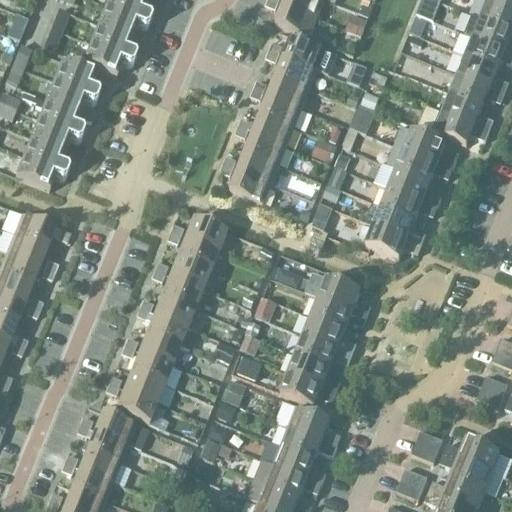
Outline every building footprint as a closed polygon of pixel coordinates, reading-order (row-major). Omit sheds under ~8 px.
[(75,0),(74,0),(53,0),(53,3),(71,10),(75,0)] [(108,0),(81,70),(115,83),(120,69),(123,63),(125,57),(135,32),(138,26),(140,19),(148,0),(108,0)] [(313,0),(285,0),(282,10),(316,23),(323,4),(313,0)] [(424,0),(416,19),(432,26),(440,7),(424,0)] [(511,0),(486,0),(485,3),(511,13),(511,0)] [(276,7),(267,3),(263,12),(273,16),(276,7)] [(511,13),(485,3),(477,22),(511,36),(511,33),(511,13)] [(316,23),(282,10),(274,29),(308,43),(316,23)] [(363,10),(359,18),(367,21),(370,13),(363,10)] [(57,15),(49,35),(59,39),(67,19),(57,15)] [(140,19),(138,26),(135,32),(142,34),(146,33),(149,26),(147,22),(140,19)] [(415,22),(408,38),(419,43),(420,43),(426,27),(415,22)] [(477,22),(470,41),(511,57),(511,45),(508,44),(511,36),(477,22)] [(363,31),(350,26),(346,35),(358,40),(359,40),(363,31)] [(11,31),(8,40),(19,45),(23,36),(11,31)] [(59,39),(49,35),(42,54),(52,58),(59,39)] [(408,38),(403,52),(413,57),(419,43),(408,38)] [(511,57),(470,41),(462,60),(496,74),(500,65),(511,69),(511,57)] [(290,42),(282,62),(316,75),(328,80),(336,60),(324,56),(290,42)] [(6,45),(0,60),(0,64),(7,68),(15,48),(6,45)] [(271,48),(268,56),(277,60),(280,52),(271,48)] [(19,51),(11,71),(21,75),(29,55),(19,51)] [(277,60),(268,56),(265,64),(274,68),(277,60)] [(125,57),(123,63),(120,69),(127,72),(131,71),(133,64),(132,60),(125,57)] [(489,93),(494,95),(503,98),(507,88),(493,82),(496,74),(462,60),(455,79),(489,93)] [(282,62),(275,81),(308,94),(316,75),(282,62)] [(71,139),(73,132),(83,107),(86,101),(88,95),(94,81),(60,67),(15,183),(48,196),(53,183),(56,177),(58,170),(68,145),(71,139)] [(21,75),(11,71),(3,90),(13,94),(21,75)] [(374,75),(369,89),(382,94),(387,80),(374,75)] [(363,82),(351,77),(347,87),(359,91),(363,82)] [(455,79),(447,98),(481,112),(489,93),(455,79)] [(275,81),(267,100),(301,113),(308,94),(275,81)] [(256,86),(253,94),(262,98),(265,90),(256,86)] [(262,98),(253,94),(249,102),(259,106),(262,98)] [(86,101),(83,107),(90,109),(94,108),(97,102),(96,98),(88,95),(86,101)] [(503,98),(494,95),(490,104),(499,108),(503,98)] [(23,97),(20,103),(32,108),(34,101),(23,97)] [(351,98),(347,110),(354,113),(359,101),(351,98)] [(364,98),(359,111),(364,112),(374,116),(379,104),(364,98)] [(481,112),(447,98),(440,117),(473,131),(478,132),(482,122),(478,120),(481,112)] [(0,99),(0,111),(14,116),(17,107),(0,99)] [(267,100),(260,119),(293,132),(301,113),(267,100)] [(358,110),(348,133),(365,139),(374,116),(364,112),(359,111),(358,110)] [(14,116),(0,111),(0,122),(10,126),(14,116)] [(473,131),(440,117),(432,137),(466,150),(470,140),(473,131)] [(260,119),(252,138),(286,151),(293,132),(260,119)] [(482,122),(478,132),(487,136),(492,126),(482,122)] [(241,124),(237,132),(247,136),(250,128),(241,124)] [(473,131),(470,140),(484,146),(487,136),(478,132),(473,131)] [(73,132),(71,139),(68,145),(76,148),(79,147),(82,140),(80,135),(73,132)] [(247,136),(237,132),(234,140),(243,144),(247,136)] [(403,155),(437,168),(451,174),(456,162),(441,157),(445,149),(403,132),(396,152),(403,155)] [(333,133),(328,144),(336,147),(340,136),(333,133)] [(252,138),(244,157),(278,170),(286,151),(252,138)] [(345,142),(342,152),(350,155),(354,146),(345,142)] [(318,144),(311,162),(329,169),(335,151),(318,144)] [(403,155),(395,174),(429,187),(433,177),(437,168),(403,155)] [(244,157),(237,176),(271,189),(278,170),(244,157)] [(339,160),(334,171),(345,175),(350,164),(339,160)] [(225,163),(222,170),(232,174),(235,167),(225,163)] [(448,183),(451,174),(437,168),(433,177),(448,183)] [(58,170),(56,177),(53,183),(60,185),(64,184),(67,178),(65,173),(58,170)] [(232,174),(222,170),(219,178),(228,182),(232,174)] [(395,174),(388,193),(422,206),(429,187),(395,174)] [(271,189),(237,176),(229,196),(263,209),(271,189)] [(326,190),(321,203),(336,209),(341,196),(326,190)] [(388,193),(380,212),(414,225),(422,206),(388,193)] [(432,198),(427,209),(436,212),(440,202),(432,198)] [(319,209),(315,220),(323,224),(328,212),(319,209)] [(436,212),(427,209),(424,218),(432,222),(436,212)] [(407,244),(412,246),(421,250),(425,240),(411,234),(414,225),(380,212),(373,231),(407,244)] [(302,214),(298,223),(306,226),(309,217),(302,214)] [(21,220),(13,240),(47,253),(54,233),(37,226),(21,220)] [(191,224),(183,244),(217,257),(225,238),(191,224)] [(313,224),(311,228),(310,231),(313,232),(322,236),(323,233),(325,228),(313,224)] [(172,231),(169,239),(178,242),(181,234),(172,231)] [(407,244),(373,231),(365,250),(399,264),(403,254),(407,244)] [(309,247),(321,252),(327,238),(314,233),(309,247)] [(56,244),(66,248),(69,239),(60,235),(56,244)] [(178,242),(169,239),(166,246),(175,249),(178,242)] [(13,240),(5,259),(39,272),(47,253),(13,240)] [(183,244),(175,263),(210,277),(217,257),(183,244)] [(421,250),(412,246),(407,244),(403,254),(417,259),(421,250)] [(261,252),(257,262),(269,267),(273,258),(273,257),(263,253),(261,252)] [(5,259),(0,272),(0,278),(32,292),(39,272),(5,259)] [(175,263),(168,282),(202,296),(210,277),(175,263)] [(48,266),(44,275),(53,279),(57,270),(48,266)] [(157,268),(153,276),(162,280),(166,272),(157,268)] [(280,272),(274,286),(283,289),(289,276),(280,272)] [(53,279),(44,275),(41,282),(51,286),(53,279)] [(162,280),(153,276),(150,284),(159,288),(162,280)] [(0,278),(0,300),(24,310),(32,292),(0,278)] [(168,282),(160,301),(194,315),(202,296),(168,282)] [(255,282),(252,288),(259,291),(262,285),(255,282)] [(326,282),(317,302),(351,316),(359,296),(326,282)] [(271,303),(293,312),(298,301),(276,292),(271,303)] [(241,306),(250,310),(253,303),(244,299),(241,306)] [(0,300),(0,322),(16,329),(24,310),(0,300)] [(160,301),(153,320),(187,333),(194,315),(160,301)] [(317,302),(310,321),(344,335),(351,316),(317,302)] [(33,304),(29,313),(39,317),(42,308),(33,304)] [(262,304),(255,322),(266,326),(273,309),(262,304)] [(142,306),(138,314),(147,318),(151,309),(142,306)] [(361,307),(357,319),(366,322),(370,311),(361,307)] [(39,317),(29,313),(26,320),(36,324),(39,317)] [(147,318),(138,314),(135,322),(144,325),(147,318)] [(366,322),(357,319),(353,328),(362,331),(366,322)] [(145,339),(179,352),(190,357),(197,338),(187,333),(153,320),(145,339)] [(247,330),(249,323),(243,321),(240,328),(247,330)] [(310,321),(302,341),(336,354),(344,335),(310,321)] [(0,322),(0,344),(9,348),(16,329),(0,322)] [(249,327),(244,340),(245,340),(255,344),(260,332),(249,327)] [(235,334),(231,344),(239,347),(243,337),(235,334)] [(145,339),(137,358),(172,371),(179,352),(145,339)] [(245,340),(238,357),(253,363),(260,346),(255,344),(245,340)] [(302,341),(295,360),(328,373),(332,364),(347,370),(351,360),(342,356),(336,354),(302,341)] [(18,343),(14,351),(24,355),(27,346),(18,343)] [(511,347),(500,343),(495,355),(511,361),(511,347)] [(0,344),(0,366),(1,367),(9,348),(0,344)] [(126,344),(123,352),(132,356),(135,348),(126,344)] [(342,356),(351,360),(355,350),(346,347),(342,356)] [(217,348),(211,364),(227,370),(233,355),(217,348)] [(24,355),(14,351),(12,358),(21,362),(24,355)] [(132,356),(123,352),(120,360),(129,363),(132,356)] [(511,361),(495,355),(491,366),(511,375),(511,361)] [(137,358),(130,377),(164,390),(172,371),(137,358)] [(295,360),(287,379),(336,398),(340,387),(325,381),(328,373),(295,360)] [(234,368),(230,379),(241,383),(245,372),(234,368)] [(130,377),(122,396),(156,409),(164,390),(130,377)] [(336,398),(287,379),(279,398),(313,412),(317,402),(332,408),(336,398)] [(2,380),(0,386),(0,388),(9,392),(12,384),(2,380)] [(485,380),(480,392),(502,401),(507,389),(485,380)] [(111,382),(108,390),(117,393),(120,386),(111,382)] [(229,385),(221,404),(235,410),(243,391),(229,385)] [(9,392),(0,388),(0,397),(6,399),(9,392)] [(117,393),(108,390),(105,397),(113,401),(117,393)] [(502,401),(480,392),(476,404),(497,413),(502,401)] [(122,396),(114,415),(149,429),(157,433),(160,425),(152,421),(156,409),(122,396)] [(219,407),(213,423),(225,428),(232,412),(219,407)] [(295,411),(287,431),(336,450),(340,440),(326,434),(329,425),(295,411)] [(93,436),(127,450),(142,456),(149,436),(135,430),(100,417),(93,436)] [(82,423),(78,431),(86,434),(90,426),(82,423)] [(208,436),(205,442),(218,447),(223,435),(210,430),(208,436)] [(86,434),(78,431),(75,439),(84,442),(86,434)] [(287,431),(280,450),(314,464),(317,454),(332,460),(336,450),(287,431)] [(420,435),(415,447),(437,456),(442,444),(420,435)] [(93,436),(85,455),(119,469),(127,450),(93,436)] [(204,444),(198,461),(212,467),(219,450),(204,444)] [(443,458),(491,477),(499,458),(465,444),(461,453),(447,448),(443,458)] [(437,456),(415,447),(411,459),(432,468),(437,456)] [(280,450),(272,469),(321,488),(324,479),(310,473),(314,464),(280,450)] [(182,452),(178,462),(189,466),(193,456),(182,452)] [(85,455),(78,474),(112,488),(119,469),(85,455)] [(449,483),(484,496),(491,477),(443,458),(439,469),(453,474),(449,483)] [(66,461),(63,469),(71,472),(75,464),(66,461)] [(261,464),(254,483),(299,501),(302,492),(317,498),(321,488),(272,469),(261,464)] [(196,467),(191,481),(202,485),(208,472),(196,467)] [(71,472),(63,469),(60,476),(69,480),(71,472)] [(405,473),(400,485),(422,494),(427,482),(405,473)] [(78,474),(70,493),(104,507),(112,488),(78,474)] [(177,474),(171,491),(178,493),(185,477),(177,474)] [(246,502),(257,507),(269,511),(297,511),(295,511),(299,501),(254,483),(246,502)] [(428,496),(467,511),(477,511),(484,496),(449,483),(446,492),(432,486),(428,496)] [(422,494),(400,485),(395,497),(417,506),(422,494)] [(187,487),(182,500),(194,504),(199,491),(187,487)] [(70,493),(62,511),(101,511),(104,507),(70,493)] [(467,511),(428,496),(424,507),(437,511),(467,511)] [(51,499),(48,507),(56,510),(59,503),(51,499)] [(164,508),(171,511),(174,502),(168,499),(164,508)]
